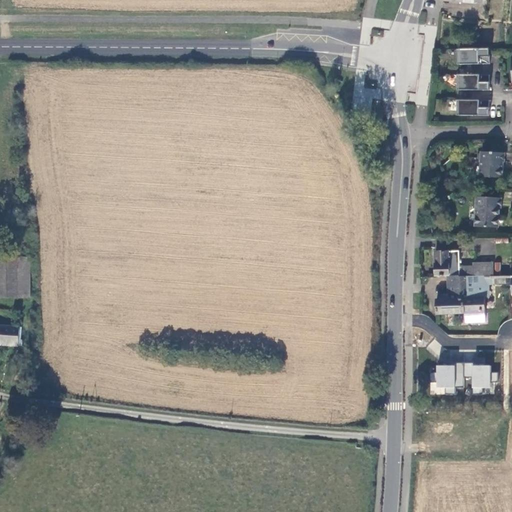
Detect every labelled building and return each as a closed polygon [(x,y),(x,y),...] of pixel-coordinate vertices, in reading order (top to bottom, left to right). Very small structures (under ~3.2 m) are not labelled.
[(490,48),(457,48),(458,64),(490,64),(490,48)] [(489,74),(457,74),(456,90),(489,90),(489,74)] [(489,115),(489,100),(456,100),(456,115),(489,115)] [(504,164),(504,154),(481,152),(480,177),(502,180),(503,164),(504,164)] [(505,199),(479,197),(478,227),(500,228),(501,209),(504,209),(505,199)] [(460,278),(480,277),(493,277),(493,264),(473,264),(473,268),(460,268),(459,252),(435,252),(436,277),(447,276),(460,276),(460,278)] [(0,297),(21,298),(30,297),(29,258),(20,258),(0,258),(0,297)] [(482,312),(480,277),(460,278),(460,276),(447,276),(448,298),(436,299),(437,314),(482,312)] [(492,286),(492,277),(484,277),(485,298),(490,298),(489,286),(492,286)] [(0,346),(19,347),(19,327),(0,326),(0,346)] [(490,363),(434,365),(435,382),(430,382),(431,395),(455,393),(455,387),(464,386),(464,377),(471,377),(472,392),(491,391),(491,381),(498,381),(497,372),(491,373),(490,363)] [(445,451),(446,423),(431,424),(430,451),(445,451)]
